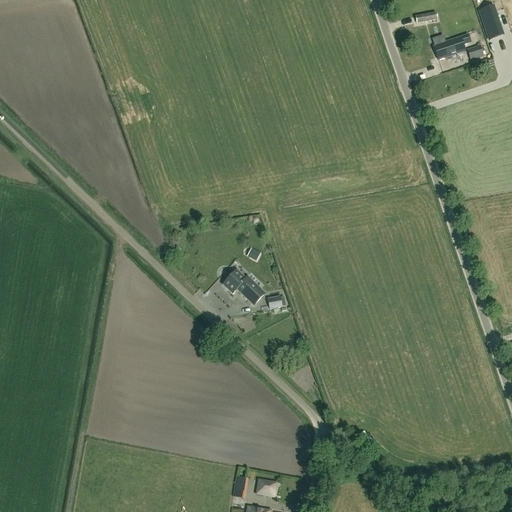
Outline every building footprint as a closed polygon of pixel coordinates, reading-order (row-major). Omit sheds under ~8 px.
[(480,12),(484,27),(496,23),(491,8),(480,12)] [(416,25),(437,21),(436,13),(415,17),(416,25)] [(462,46),(470,43),(468,35),(452,41),(457,55),(457,57),(465,54),(462,46)] [(457,55),(452,41),(445,43),(445,44),(434,48),(438,61),(457,55)] [(467,50),(468,56),(470,62),(484,57),(480,46),(467,50)] [(261,254),(251,249),(247,258),(256,263),(261,254)] [(237,271),(223,286),(232,295),(237,290),(254,306),(265,295),(247,278),(246,280),(237,271)] [(280,298),(267,300),(269,310),(282,308),(280,298)] [(236,477),(234,491),(246,493),(248,479),(236,477)] [(274,497),(276,484),(259,482),(257,494),(274,497)]
